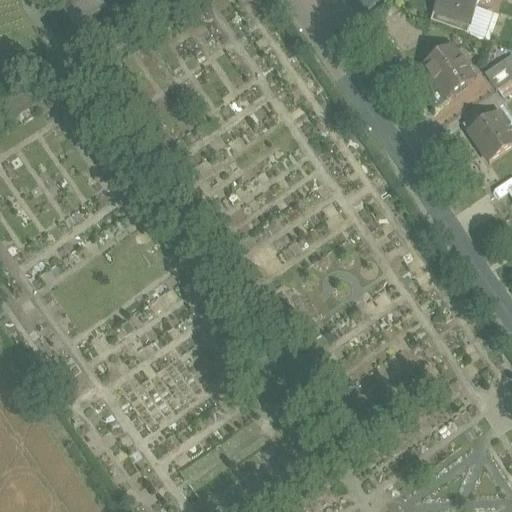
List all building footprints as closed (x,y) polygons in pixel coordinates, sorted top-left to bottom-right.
[(55,0),(84,44),(153,0),(108,0),(101,5),(98,0),(55,0)] [(481,0),(440,0),(432,23),(469,36),(481,0)] [(452,49),(425,69),(439,88),(442,86),(451,98),(475,82),(452,49)] [(511,74),(505,64),(487,76),(497,92),(511,81),(511,74)] [(482,127),(470,135),(490,165),(511,150),(511,139),(510,136),(511,134),(511,133),(500,115),(482,127)] [(478,119),(465,128),(470,135),(482,127),(478,119)]
